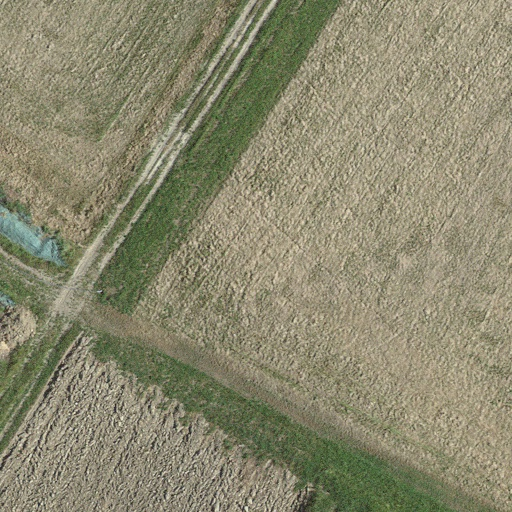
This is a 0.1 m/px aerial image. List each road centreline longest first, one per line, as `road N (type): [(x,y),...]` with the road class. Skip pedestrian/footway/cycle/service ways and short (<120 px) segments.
road 1 (track): [(0,242),(224,398),(435,511)]
road 2 (track): [(0,413),(267,0)]
